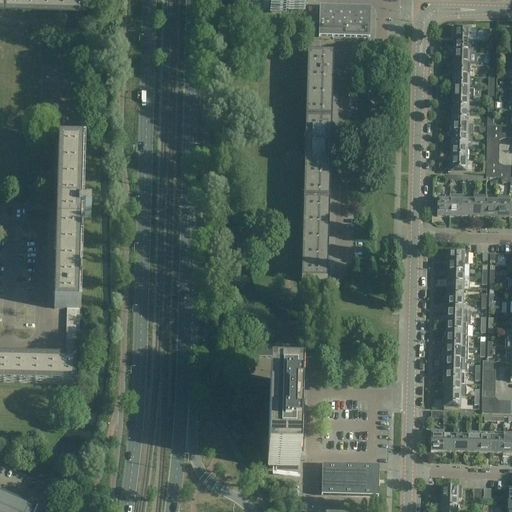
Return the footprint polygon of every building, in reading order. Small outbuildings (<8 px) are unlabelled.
[(303,13),(303,0),(252,0),(252,12),(303,13)] [(370,10),(320,8),(319,38),(369,40),(370,10)] [(454,30),(453,42),(475,43),(476,30),(468,30),(468,28),(462,28),(461,28),(461,30),(454,30)] [(475,55),(475,43),(453,42),(453,54),(469,55),(475,55)] [(469,66),(469,55),(453,54),(453,66),(469,66)] [(332,57),(307,57),(307,65),(306,65),(306,73),(307,73),(307,81),(306,81),(306,89),(307,89),(306,97),(305,97),(305,105),(306,105),(306,113),(305,113),(305,121),(306,121),(305,130),(304,130),(304,137),(305,137),(305,146),(304,146),(304,153),(305,153),(305,162),(304,162),(303,169),(304,169),(304,178),(303,178),(303,185),(304,185),(304,194),(303,194),(302,202),(303,202),(303,210),(302,210),(302,218),(303,218),(303,226),(302,226),(302,234),(303,234),(302,243),(301,243),(301,250),(302,250),(302,258),(301,258),(301,266),(302,266),(301,275),(300,274),(300,282),(301,282),(301,283),(327,284),(327,283),(326,283),(327,273),(330,276),(334,273),(328,266),(328,258),(327,258),(332,78),(332,66),(332,57)] [(469,78),(469,66),(453,66),(452,78),(469,78)] [(468,91),(469,78),(452,78),(452,90),(468,91)] [(468,102),(468,91),(452,90),(452,102),(468,102)] [(468,115),(468,102),(452,102),(451,114),(468,115)] [(467,126),(468,115),(451,114),(451,126),(467,126)] [(467,127),(467,126),(451,126),(451,138),(467,139),(473,139),(473,127),(467,127)] [(505,139),(505,127),(493,127),(491,127),(491,135),(491,142),(499,142),(499,141),(504,139),(504,140),(505,140),(505,139)] [(467,151),(467,139),(451,138),(450,150),(467,151)] [(54,309),(67,310),(80,310),(81,310),(81,309),(80,309),(83,217),(84,217),(84,218),(91,219),(91,211),(85,211),(85,212),(83,212),(85,147),(59,146),(57,208),(57,214),(57,219),(55,271),(55,276),(55,287),(55,292),(54,303),(55,303),(54,308),(54,309)] [(466,163),(467,151),(450,150),(450,162),(466,163)] [(466,163),(450,162),(448,162),(448,163),(447,164),(447,165),(447,166),(447,167),(447,168),(447,169),(448,170),(450,170),(450,174),(466,175),(466,163)] [(503,180),(503,167),(498,165),(490,165),(490,172),(490,179),(501,180),(503,180)] [(485,219),(485,202),(485,197),(473,197),(473,202),(473,218),(485,219)] [(509,219),(509,203),(509,198),(497,198),(497,203),(497,219),(509,219)] [(449,218),(450,201),(437,201),(437,203),(435,203),(435,209),(435,210),(437,210),(437,217),(449,218)] [(461,218),(462,202),(450,201),(449,218),(461,218)] [(473,218),(473,202),(462,202),(461,218),(473,218)] [(497,219),(497,203),(485,202),(485,219),(497,219)] [(445,266),(447,266),(463,266),(469,266),(470,254),(462,254),(462,252),(461,252),(455,252),(454,254),(448,254),(447,262),(445,262),(445,266)] [(463,278),(463,266),(447,266),(447,278),(463,278)] [(463,290),(463,278),(447,278),(447,290),(463,290)] [(462,302),(463,290),(447,290),(446,302),(462,302)] [(462,314),(462,302),(446,302),(446,314),(462,314)] [(466,314),(462,314),(446,314),(446,326),(462,326),(465,326),(466,314)] [(462,338),(462,326),(446,326),(445,337),(445,338),(462,338)] [(467,339),(462,338),(445,338),(445,337),(444,337),(444,338),(443,338),(443,345),(445,345),(445,350),(467,351),(467,339)] [(254,358),(254,345),(246,345),(246,357),(249,357),(253,357),(253,358),(254,358)] [(467,351),(445,350),(442,350),(442,357),(445,357),(445,362),(461,362),(467,362),(467,351)] [(75,360),(0,357),(0,382),(75,385),(76,360),(75,360)] [(461,374),(461,362),(445,362),(444,374),(461,374)] [(465,374),(461,374),(444,374),(444,386),(465,387),(465,374)] [(253,392),(253,380),(253,381),(248,381),(248,380),(245,380),(245,392),(253,392)] [(298,470),(299,416),(300,385),(272,384),(271,384),(271,393),(269,469),(298,470)] [(465,398),(465,387),(444,386),(444,397),(444,398),(460,398),(465,398)] [(460,411),(460,398),(444,398),(444,397),(442,397),(441,406),(443,406),(443,410),(460,411)] [(497,415),(497,404),(499,403),(498,402),(497,404),(494,400),(495,399),(495,398),(493,399),(482,399),(481,415),(497,415)] [(317,424),(318,431),(335,428),(334,420),(326,421),(324,411),(315,413),(318,424),(317,424)] [(442,454),(443,437),(443,433),(431,432),(431,439),(429,439),(429,446),(428,446),(430,446),(430,453),(442,454)] [(478,455),(479,438),(479,433),(467,433),(467,438),(466,454),(478,455)] [(491,434),(479,433),(479,438),(478,455),(490,455),(491,434)] [(502,455),(503,434),(491,434),(490,455),(502,455)] [(511,434),(503,434),(502,455),(511,455),(511,434)] [(454,454),(455,438),(443,437),(442,454),(454,454)] [(466,454),(467,438),(455,438),(454,454),(466,454)] [(379,468),(371,468),(322,467),(321,497),(378,498),(379,468)] [(461,502),(461,490),(456,490),(456,488),(455,488),(449,488),(448,488),(448,490),(439,489),(439,498),(441,498),(441,502),(457,502),(461,502)] [(35,511),(0,496),(0,511),(35,511)] [(456,511),(457,502),(441,502),(440,511),(456,511)] [(511,511),(511,503),(507,503),(507,504),(502,503),(501,511),(511,511)]
